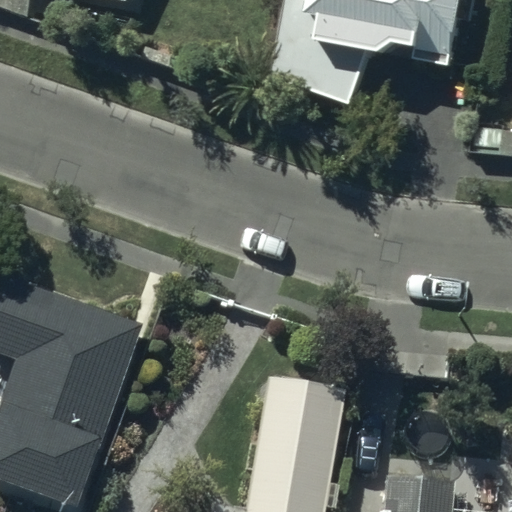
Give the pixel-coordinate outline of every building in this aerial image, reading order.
[(132,0),(0,0),(0,19),(30,25),(34,0),(47,0),(130,15),(132,0)] [(316,0),(310,35),(326,40),(325,65),(384,77),(396,67),(417,69),(417,73),(450,77),(449,66),(460,57),(465,0),(316,0)] [(511,143),(474,140),(475,122),(460,121),(458,148),(471,149),(470,164),(511,167),(511,143)] [(0,507),(14,511),(76,511),(137,341),(1,295),(0,296),(0,369),(10,374),(0,402),(0,507)] [(321,511),(340,411),(263,397),(243,511),(321,511)] [(384,481),(381,511),(441,511),(444,487),(384,481)]
